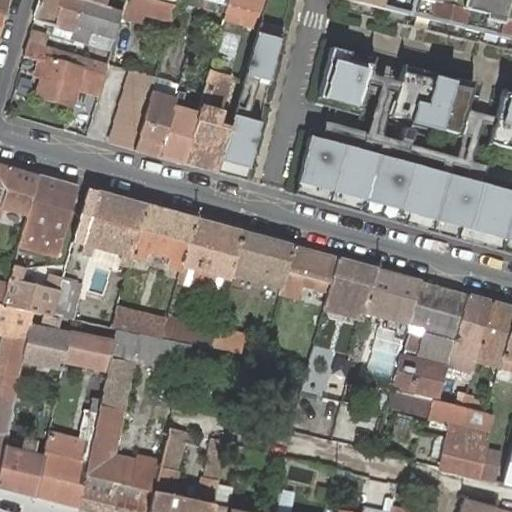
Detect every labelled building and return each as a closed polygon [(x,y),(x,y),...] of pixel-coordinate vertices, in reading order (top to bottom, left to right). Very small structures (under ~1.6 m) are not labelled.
[(102,6),(84,1),(83,1),(80,0),(39,0),(34,21),(64,28),(75,31),(72,40),(89,45),(90,41),(92,33),(105,37),(112,39),(120,11),(102,6)] [(152,0),(152,3),(148,16),(170,22),(172,12),(176,0),(152,0)] [(262,3),(262,0),(226,0),(225,5),(252,12),(255,1),(262,3)] [(511,0),(344,0),(511,41),(511,0)] [(75,31),(64,28),(62,37),(72,40),(75,31)] [(103,45),(105,37),(92,33),(90,41),(103,45)] [(282,41),(255,34),(232,115),(219,161),(249,170),(260,123),(248,120),(258,78),(271,82),(282,41)] [(28,42),(23,57),(38,61),(46,63),(41,76),(36,95),(70,106),(76,88),(97,95),(105,66),(28,42)] [(511,92),(326,47),(289,193),(511,255),(511,92)] [(212,55),(207,72),(229,78),(234,62),(212,55)] [(34,75),(41,76),(46,63),(38,61),(34,75)] [(130,70),(109,144),(134,151),(137,141),(150,93),(154,77),(130,70)] [(183,165),(204,171),(220,112),(229,78),(207,72),(198,106),(196,114),(183,165)] [(137,141),(134,151),(158,157),(178,85),(170,83),(166,98),(150,93),(137,141)] [(178,85),(158,157),(183,165),(196,114),(178,109),(184,87),(178,85)] [(232,115),(220,112),(204,171),(215,174),(215,172),(219,161),(232,115)] [(0,204),(10,167),(0,164),(0,204)] [(0,209),(26,217),(37,175),(10,167),(0,204),(0,209)] [(63,237),(77,186),(37,175),(26,217),(23,226),(18,244),(49,252),(48,255),(57,257),(63,237)] [(130,255),(145,205),(96,191),(79,251),(88,254),(91,244),(122,254),(119,263),(127,266),(130,255)] [(180,265),(194,218),(145,205),(130,255),(142,258),(144,249),(170,256),(167,266),(179,270),(180,265)] [(234,257),(242,232),(194,218),(180,265),(228,279),(230,274),(234,257)] [(287,266),(293,246),(242,232),(234,257),(230,274),(273,285),(270,291),(279,294),(281,287),(284,277),(286,271),(287,266)] [(91,244),(88,254),(119,263),(122,254),(91,244)] [(332,278),(337,258),(293,246),(287,266),(286,271),(284,277),(303,282),(305,270),(313,272),(310,284),(309,289),(327,294),(332,278)] [(364,311),(375,269),(337,258),(332,278),(327,294),(324,304),(363,315),(364,311)] [(21,267),(12,265),(9,278),(18,280),(21,267)] [(408,324),(420,282),(375,269),(364,311),(408,324)] [(305,270),(303,282),(310,284),(313,272),(305,270)] [(61,280),(62,277),(55,275),(51,287),(18,280),(9,278),(1,305),(31,311),(52,316),(61,280)] [(61,280),(52,316),(70,319),(109,328),(117,301),(110,299),(106,311),(76,305),(81,285),(82,282),(62,277),(61,280)] [(466,294),(420,282),(408,324),(399,356),(391,386),(390,390),(437,401),(438,397),(444,377),(446,368),(447,365),(466,294)] [(477,353),(491,301),(466,294),(447,365),(472,372),(474,362),(477,353)] [(502,357),(511,318),(511,306),(491,301),(477,353),(501,360),(502,357)] [(0,304),(0,332),(14,336),(12,349),(5,347),(0,371),(0,461),(3,448),(11,407),(13,401),(15,391),(21,360),(29,324),(31,311),(1,305),(0,304)] [(320,307),(313,305),(311,311),(318,313),(320,307)] [(42,327),(29,324),(21,360),(61,368),(62,359),(68,332),(53,329),(56,319),(44,317),(42,327)] [(511,318),(502,357),(511,359),(511,318)] [(165,320),(161,336),(209,347),(214,331),(165,320)] [(363,376),(386,382),(400,332),(378,326),(363,376)] [(159,469),(162,459),(135,453),(134,458),(114,454),(132,361),(137,334),(115,329),(112,342),(107,369),(100,399),(97,412),(84,476),(119,484),(154,492),(154,491),(159,469)] [(238,337),(214,331),(209,347),(235,353),(238,337)] [(112,342),(68,332),(62,359),(107,369),(112,342)] [(137,334),(132,361),(184,372),(190,346),(160,339),(137,334)] [(293,366),(295,356),(279,352),(277,363),(293,366)] [(501,360),(477,353),(474,362),(498,369),(500,363),(501,360)] [(472,372),(447,365),(446,368),(444,377),(468,384),(472,372)] [(447,431),(440,469),(478,478),(483,461),(485,448),(488,434),(487,434),(460,427),(465,409),(462,407),(455,405),(437,401),(390,390),(386,406),(429,416),(427,426),(447,431)] [(23,393),(15,391),(13,401),(21,403),(23,393)] [(458,394),(455,405),(462,407),(465,395),(458,394)] [(465,395),(462,407),(465,409),(468,409),(486,414),(488,402),(471,397),(465,395)] [(97,412),(100,399),(94,398),(91,411),(97,412)] [(197,399),(195,405),(202,407),(204,400),(197,399)] [(21,403),(13,401),(11,407),(20,409),(21,403)] [(468,409),(465,409),(460,427),(487,434),(491,415),(486,414),(468,409)] [(42,458),(34,497),(77,508),(84,476),(97,412),(91,411),(90,416),(83,415),(78,440),(47,433),(42,458)] [(185,432),(169,428),(162,459),(159,469),(154,491),(154,492),(148,511),(211,511),(213,504),(217,483),(225,443),(225,442),(211,438),(204,480),(202,479),(197,501),(172,496),(177,474),(176,473),(185,432)] [(3,448),(0,461),(0,488),(34,497),(42,458),(31,455),(34,443),(23,440),(20,452),(3,448)] [(511,445),(508,445),(500,483),(511,486),(511,445)] [(483,461),(478,478),(494,482),(501,451),(485,448),(483,461)] [(84,476),(77,508),(91,511),(112,511),(119,484),(84,476)] [(148,511),(154,492),(119,484),(112,511),(148,511)] [(492,511),(493,510),(494,508),(462,500),(458,511),(492,511)]
